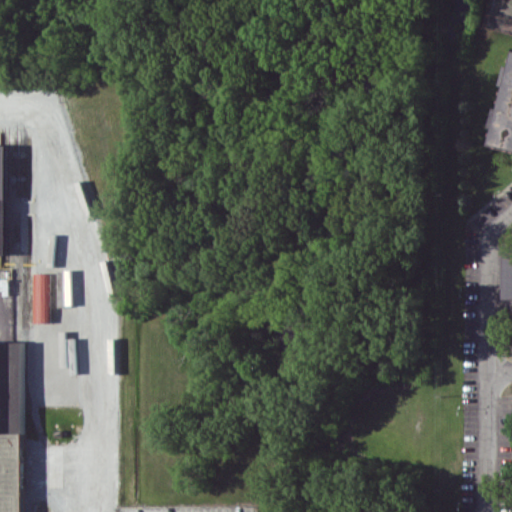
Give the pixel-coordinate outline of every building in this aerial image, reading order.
[(511,149),(511,56),(510,65),(505,64),(501,85),(492,127),(493,127),(489,145),(511,149)] [(0,254),(9,255),(8,144),(0,143),(0,254)] [(502,298),(511,298),(511,242),(503,243),(502,298)] [(52,273),(33,272),(33,322),(51,322),(52,273)] [(0,472),(7,473),(7,476),(24,476),(26,342),(0,341),(0,472)]
